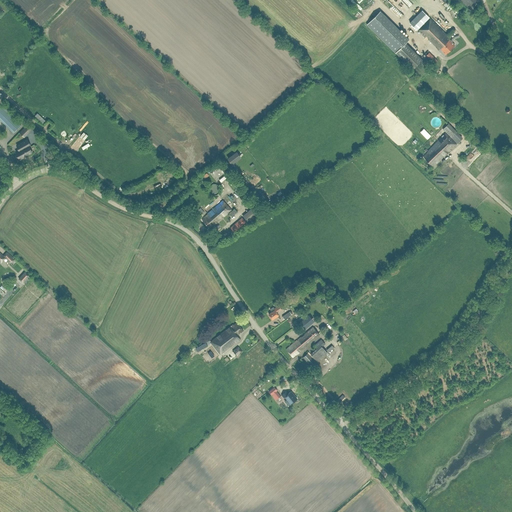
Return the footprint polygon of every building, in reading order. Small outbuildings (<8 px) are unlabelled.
[(422,10),(409,22),(417,30),(429,17),(422,10)] [(422,59),(406,43),(409,40),(380,11),(367,24),(412,69),(422,59)] [(445,54),(455,44),(449,39),(450,38),(430,18),(418,30),(425,37),(427,36),(429,38),(428,39),(438,49),(439,48),(445,54)] [(434,64),(437,61),(429,52),(425,55),(434,64)] [(0,104),(0,119),(13,133),(21,125),(20,124),(14,119),(0,104)] [(35,115),(43,123),(45,120),(37,113),(35,115)] [(442,129),(457,143),(463,137),(449,123),(442,129)] [(443,135),(438,140),(449,151),(456,144),(445,132),(443,135)] [(27,139),(17,145),(19,149),(16,151),(20,159),(24,158),(25,158),(28,156),(27,155),(32,152),(29,146),(30,145),(27,139)] [(423,156),(427,160),(433,166),(449,151),(438,140),(427,151),(428,151),(423,156)] [(231,164),(241,157),(237,151),(227,158),(231,164)] [(443,169),(447,173),(453,167),(449,163),(443,169)] [(214,184),(212,184),(210,185),(209,186),(208,188),(208,190),(209,192),(210,194),(212,195),(214,195),(216,195),(218,194),(219,193),(220,191),(220,189),(219,187),(218,186),(217,184),(215,184),(214,184)] [(235,191),(246,204),(251,200),(240,187),(235,191)] [(214,197),(209,203),(212,205),(217,199),(214,197)] [(209,228),(216,222),(231,209),(222,200),(207,213),(208,214),(202,219),(209,228)] [(242,215),(249,223),(259,215),(252,207),(242,215)] [(234,232),(246,222),(242,217),(230,227),(234,232)] [(0,252),(0,261),(1,262),(6,257),(8,259),(7,260),(10,262),(14,259),(7,252),(3,255),(0,252)] [(23,283),(30,275),(25,270),(18,278),(23,283)] [(279,304),(274,308),(273,306),(270,309),(272,311),(269,313),(272,319),(279,315),(277,312),(282,309),(279,304)] [(305,328),(314,321),(309,314),(299,322),(305,328)] [(243,330),(237,322),(233,325),(233,324),(210,341),(220,354),(240,338),(237,335),(243,330)] [(313,327),(286,349),(293,357),(319,334),(313,327)] [(211,360),(218,354),(208,339),(197,347),(209,364),(212,362),(217,369),(221,366),(218,363),(216,364),(215,362),(213,363),(211,360)] [(314,345),(315,346),(316,348),(311,354),(309,351),(303,357),(313,368),(319,362),(318,361),(327,352),(321,345),(324,343),(321,339),(314,345)] [(238,346),(233,351),(236,355),(242,351),(238,346)] [(277,390),(274,386),(269,391),(276,399),(280,396),(276,391),(277,390)] [(286,391),(281,394),(284,397),(285,396),(290,403),(291,403),(297,398),(291,391),(288,393),(286,391)]
